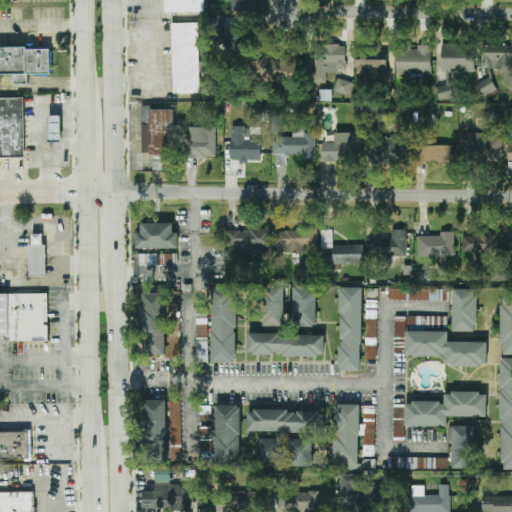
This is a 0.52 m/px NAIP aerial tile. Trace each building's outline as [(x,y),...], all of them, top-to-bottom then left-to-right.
[(165,0),(166,13),(205,12),(204,0),(165,0)] [(230,0),(230,11),(256,11),(255,0),(230,0)] [(199,93),(198,23),(173,24),(174,94),(199,93)] [(221,33),(229,57),(245,52),(236,28),(221,33)] [(474,73),(475,45),(442,44),(441,72),(474,73)] [(346,68),(345,45),(313,45),(314,83),(326,83),(326,73),(337,72),(337,69),(346,68)] [(431,75),(431,45),(417,45),(417,49),(397,49),(397,74),(431,75)] [(511,45),(484,45),(483,70),(511,70),(511,45)] [(0,50),(50,50),(50,74),(0,74),(0,50)] [(387,74),(387,51),(356,52),(356,75),(387,74)] [(296,79),(296,56),(252,56),(252,82),(280,82),(280,79),(296,79)] [(483,95),(496,90),(491,77),(478,82),(483,95)] [(334,92),(349,95),(352,82),(337,79),(334,92)] [(440,101),(456,97),(452,83),(436,87),(440,101)] [(0,98),(24,98),(24,158),(0,158),(0,98)] [(143,124),(142,154),(174,155),(175,110),(150,109),(150,124),(143,124)] [(50,140),(61,141),(62,116),(50,116),(50,140)] [(216,127),(189,127),(190,158),(216,158),(216,127)] [(232,161),(261,162),(262,141),(249,140),(250,128),(233,127),(232,161)] [(316,132),(293,132),(293,137),(274,137),(274,166),(287,166),(287,155),(304,154),(304,159),(316,159),(316,132)] [(322,160),(361,161),(362,133),(335,132),(335,143),(323,142),(322,160)] [(468,135),(468,160),(503,160),(503,135),(468,135)] [(399,138),(373,138),(373,163),(409,162),(408,145),(399,145),(399,138)] [(458,146),(424,146),(424,163),(458,163),(458,146)] [(174,223),(141,224),(141,233),(136,233),(136,249),(179,248),(178,232),(174,232),(174,223)] [(227,230),(227,250),(271,250),(271,229),(227,230)] [(317,230),(276,229),(275,247),(284,247),(284,252),(317,253),(317,230)] [(333,245),(332,230),(321,230),(321,264),(364,263),(363,245),(333,245)] [(407,230),(391,230),(391,239),(368,238),(368,256),(407,257),(407,230)] [(418,256),(435,256),(435,262),(444,262),(444,256),(454,256),(454,232),(441,232),(441,236),(418,236),(418,256)] [(463,253),(499,252),(498,233),(462,234),(463,253)] [(29,277),(28,246),(31,246),(31,235),(41,235),(41,247),(45,247),(46,277),(29,277)] [(141,266),(175,264),(175,253),(140,255),(141,266)] [(213,362),(237,362),(236,287),(211,287),(213,362)] [(294,287),(293,326),(316,326),(317,287),(294,287)] [(362,371),(363,288),(341,287),(340,371),(362,371)] [(284,326),(285,288),(262,288),(261,326),(284,326)] [(439,301),(439,289),(390,289),(389,300),(439,301)] [(454,289),(453,332),(476,332),(477,289),(454,289)] [(166,293),(142,293),(142,355),(166,355),(166,293)] [(511,354),(511,294),(501,294),(502,355),(511,354)] [(0,295),(48,295),(49,343),(4,344),(5,338),(0,337),(0,295)] [(207,326),(197,325),(197,338),(206,339),(207,326)] [(180,358),(181,334),(170,334),(170,357),(180,358)] [(325,335),(248,334),(248,355),(325,356),(325,335)] [(501,470),(511,469),(511,358),(501,358),(501,470)] [(406,426),(447,427),(448,416),(487,417),(487,393),(445,392),(444,402),(406,402),(406,426)] [(143,460),(167,460),(166,400),(142,401),(143,460)] [(181,401),(170,401),(170,445),(182,445),(181,401)] [(361,405),(336,404),(334,467),(359,468),(361,405)] [(240,405),(214,406),(215,466),(241,466),(240,405)] [(394,437),(405,437),(405,406),(394,406),(394,437)] [(247,432),(324,433),(324,411),(248,411),(247,432)] [(452,468),(477,468),(478,426),(453,426),(452,468)] [(0,431),(0,458),(32,458),(31,431),(0,431)] [(280,466),(280,438),(258,439),(258,466),(280,466)] [(313,439),(290,439),(290,466),(313,467),(313,439)] [(142,509),(188,510),(189,485),(170,485),(171,469),(156,469),(155,491),(143,490),(142,509)] [(347,511),(386,511),(386,486),(362,487),(362,475),(341,475),(341,497),(347,497),(347,511)] [(450,511),(450,484),(439,484),(439,495),(424,495),(424,486),(411,486),(411,511),(450,511)] [(318,511),(319,491),(279,491),(278,511),(307,511),(318,511)] [(255,511),(256,493),(217,492),(216,511),(255,511)] [(0,511),(0,494),(33,494),(33,511),(0,511)] [(511,511),(511,496),(482,496),(481,511),(511,511)]
